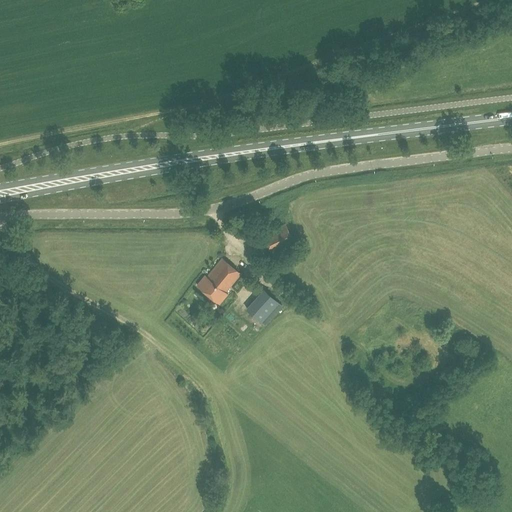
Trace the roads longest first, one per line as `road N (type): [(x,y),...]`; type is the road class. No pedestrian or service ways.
road 1 (unclassified): [(0,219),(196,212),(323,172),(511,148)]
road 2 (primary): [(511,117),(210,157)]
road 3 (primary): [(0,202),(210,157)]
road 4 (primary): [(210,157),(0,188)]
